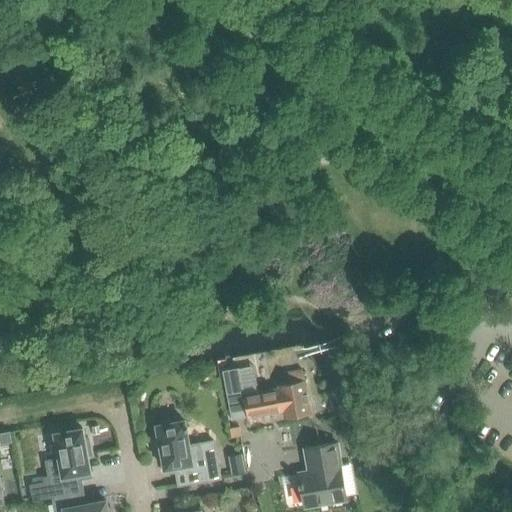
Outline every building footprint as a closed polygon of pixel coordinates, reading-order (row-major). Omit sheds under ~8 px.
[(280,412),(276,387),(241,394),(236,367),(222,370),(228,404),(243,402),(246,418),(280,412)] [(310,413),(304,380),(302,380),(300,369),(286,372),(288,382),(275,384),(276,387),(280,412),(282,418),(310,413)] [(188,445),(184,420),(178,421),(177,417),(161,420),(162,424),(156,425),(158,435),(154,436),(157,452),(161,451),(164,468),(175,466),(178,485),(220,477),(213,441),(188,445)] [(90,471),(87,454),(90,454),(87,438),(84,438),(82,428),(76,429),(75,426),(59,428),(60,432),(54,433),(59,458),(46,461),(52,498),(78,493),(82,492),(79,473),(90,471)] [(308,469),(296,471),(296,473),(299,486),(299,490),(302,502),(301,502),(303,509),(347,501),(336,442),(304,448),(308,469)] [(233,471),(247,469),(243,451),(230,454),(233,471)] [(111,511),(110,508),(107,508),(105,500),(80,505),(78,493),(52,498),(54,511),(111,511)]
